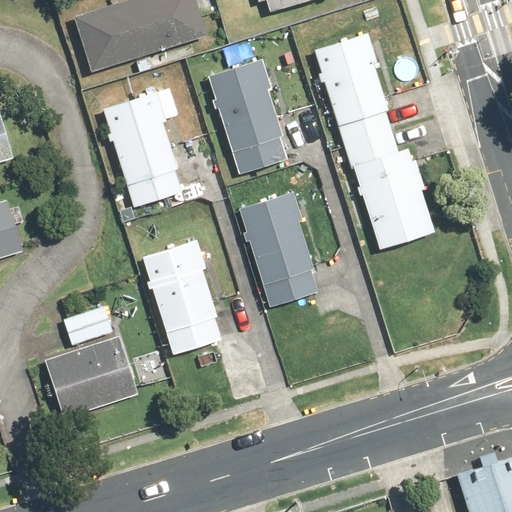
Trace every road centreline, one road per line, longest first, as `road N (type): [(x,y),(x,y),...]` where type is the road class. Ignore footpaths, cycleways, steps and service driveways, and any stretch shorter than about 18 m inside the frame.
road 1 (tertiary): [(511,382),(96,511)]
road 2 (secondary): [(511,139),(468,0)]
